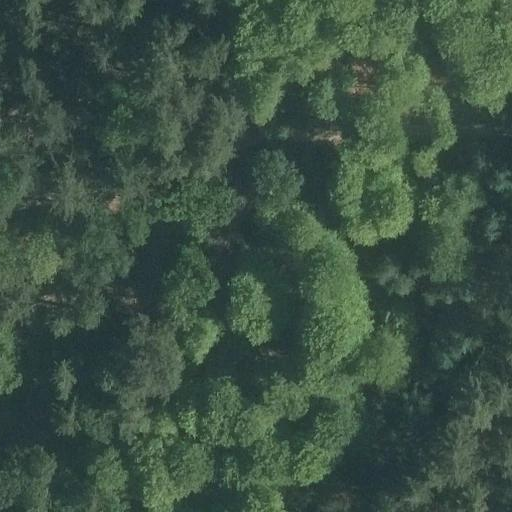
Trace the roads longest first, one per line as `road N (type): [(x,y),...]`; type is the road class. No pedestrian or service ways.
road 1 (track): [(108,511),(234,145),(242,82),(228,0)]
road 2 (track): [(511,120),(392,122),(234,145),(0,201)]
